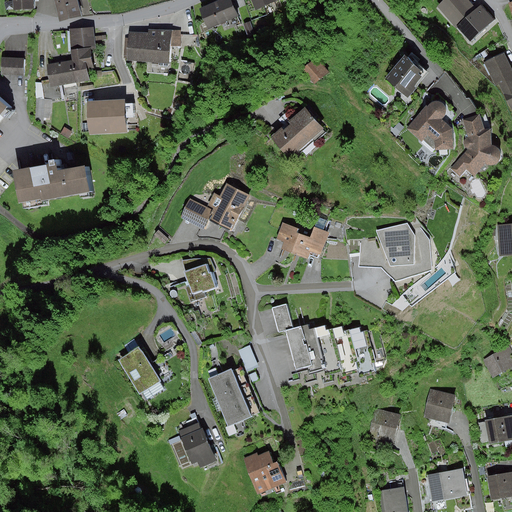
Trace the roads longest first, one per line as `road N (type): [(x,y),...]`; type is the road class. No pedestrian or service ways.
road 1 (residential): [(291,444),(232,256),(192,245),(77,269),(0,296)]
road 2 (residential): [(191,0),(105,22),(49,23)]
